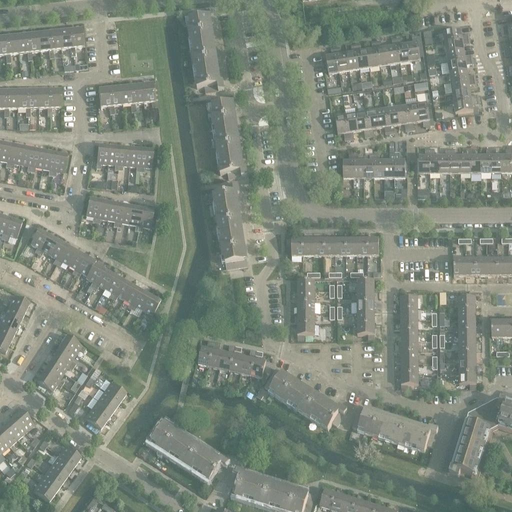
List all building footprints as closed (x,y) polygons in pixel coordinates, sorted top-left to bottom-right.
[(218,84),(212,46),(208,19),(211,19),(210,12),(188,15),(190,27),(188,28),(190,44),(192,43),(194,55),(192,55),(194,71),(197,71),(198,82),(196,82),(197,91),(205,90),(206,96),(224,93),(223,83),(218,84)] [(511,21),(507,22),(508,28),(508,30),(506,31),(505,28),(501,29),(502,33),(511,31),(511,21)] [(82,31),(71,32),(72,50),(70,51),(71,55),(75,54),(75,50),(84,49),(82,31)] [(511,31),(502,33),(502,38),(507,38),(507,35),(509,35),(510,42),(511,41),(511,31)] [(71,32),(60,34),(62,51),(70,51),(72,50),(71,32)] [(443,35),(445,45),(470,41),(469,37),(465,37),(464,40),(462,40),(461,32),(443,35)] [(431,33),(423,35),(425,47),(433,46),(431,33)] [(60,34),(49,35),(51,53),(49,53),(49,57),(54,56),(53,52),(62,51),(60,34)] [(49,35),(39,36),(41,54),(49,53),(51,53),(49,35)] [(39,36),(28,37),(30,55),(27,55),(28,59),(32,59),(32,55),(41,54),(39,36)] [(28,37),(17,38),(19,56),(27,55),(30,55),(28,37)] [(17,38),(6,39),(8,57),(6,57),(6,61),(11,61),(10,57),(19,56),(17,38)] [(416,45),(408,46),(410,64),(421,63),(418,45),(417,38),(412,39),(413,43),(415,43),(416,45)] [(0,57),(6,57),(8,57),(6,39),(0,39),(0,57)] [(399,46),(402,44),(401,40),(396,41),(400,66),(410,64),(408,46),(400,48),(399,46)] [(395,48),(388,49),(390,67),(400,66),(396,41),(392,42),(392,46),(395,46),(395,48)] [(470,41),(445,45),(446,55),(464,52),(463,44),(465,44),(466,47),(470,46),(470,41)] [(379,49),(382,47),(381,43),(376,44),(380,69),(390,67),(388,49),(379,51),(379,49)] [(375,51),(367,53),(370,70),(380,69),(376,44),(372,45),(372,49),(375,49),(375,51)] [(359,52),(361,51),(360,46),(356,47),(360,72),(370,70),(367,53),(359,54),(359,52)] [(355,54),(347,56),(350,73),(360,72),(356,47),(351,48),(352,52),(355,52),(355,54)] [(326,59),(329,77),(339,75),(335,50),(331,51),(332,55),(334,56),(335,57),(326,59)] [(338,55),(341,54),(340,50),(335,50),(339,75),(350,73),(347,56),(339,57),(338,55)] [(464,52),(446,55),(448,65),(473,61),(472,57),(468,57),(467,60),(465,61),(464,52)] [(473,61),(448,65),(449,75),(467,72),(466,65),(468,64),(469,67),(473,66),(473,61)] [(467,72),(449,75),(451,85),(476,82),(475,77),(471,78),(470,80),(469,81),(467,72)] [(476,82),(451,85),(453,95),(470,93),(469,85),(471,84),(472,87),(476,86),(476,82)] [(153,86),(141,87),(143,105),(152,104),(152,110),(156,110),(155,104),(153,86)] [(141,87),(131,88),(133,106),(131,107),(131,111),(136,110),(135,106),(143,105),(141,87)] [(131,88),(120,90),(122,107),(131,107),(133,106),(131,88)] [(120,90),(110,91),(112,109),(109,109),(110,113),(114,113),(114,108),(122,107),(120,90)] [(100,110),(109,109),(112,109),(110,91),(98,92),(100,110)] [(61,92),(49,93),(50,111),(47,111),(47,115),(52,115),(52,111),(61,110),(61,92)] [(17,93),(6,93),(7,111),(4,111),(4,115),(9,115),(9,111),(17,111),(17,93)] [(28,93),(17,93),(17,111),(26,111),(28,111),(28,93)] [(39,93),(28,93),(28,111),(26,111),(26,115),(30,115),(30,111),(39,111),(39,93)] [(49,93),(39,93),(39,111),(47,111),(50,111),(49,93)] [(470,93),(453,95),(454,105),(479,102),(478,97),(474,98),(474,100),(472,101),(470,93)] [(241,170),(235,132),(231,106),(234,105),(233,98),(211,101),(213,114),(211,114),(212,122),(213,130),(216,130),(217,141),(215,141),(217,157),(218,157),(220,157),(221,168),(219,169),(221,177),(228,176),(229,182),(248,179),(246,170),(241,170)] [(479,102),(454,105),(456,116),(473,113),(472,105),(474,105),(475,107),(480,106),(479,102)] [(427,105),(417,107),(420,124),(428,123),(428,125),(425,127),(426,131),(431,130),(430,123),(427,105)] [(417,107),(407,108),(411,133),(415,132),(414,128),(412,128),(411,126),(420,124),(417,107)] [(407,108),(397,110),(399,128),(407,126),(408,128),(405,130),(406,134),(411,133),(407,108)] [(397,110),(387,111),(390,136),(395,135),(394,131),(392,131),(391,129),(399,128),(397,110)] [(387,111),(376,113),(379,131),(387,129),(387,131),(385,133),(386,137),(390,136),(387,111)] [(376,113),(366,114),(370,139),(374,138),(374,134),(371,134),(371,132),(379,131),(376,113)] [(366,114),(356,116),(359,134),(367,132),(367,134),(365,136),(365,140),(370,139),(366,114)] [(356,116),(346,117),(350,142),(354,141),(354,137),(351,137),(351,135),(359,134),(356,116)] [(346,117),(335,119),(338,137),(347,136),(347,138),(344,139),(345,143),(350,142),(346,117)] [(14,148),(3,146),(0,162),(0,163),(7,165),(6,169),(10,170),(14,148)] [(25,150),(14,148),(10,170),(13,171),(14,166),(21,167),(25,150)] [(101,166),(108,167),(109,149),(98,148),(96,171),(101,171),(101,166)] [(120,150),(109,149),(108,167),(115,168),(115,172),(118,173),(120,150)] [(35,152),(25,150),(21,167),(28,169),(27,173),(31,174),(35,152)] [(131,151),(120,150),(118,173),(122,173),(123,168),(130,169),(131,151)] [(142,152),(131,151),(130,169),(136,169),(136,174),(140,174),(142,152)] [(440,158),(435,159),(432,159),(432,157),(435,156),(435,151),(430,152),(430,177),(440,176),(440,158)] [(448,158),(446,158),(440,158),(440,176),(451,176),(450,151),(446,151),(446,155),(448,156),(448,158)] [(461,158),(455,158),(452,158),(452,156),(455,155),(455,151),(450,151),(451,176),(461,176),(461,158)] [(469,158),(466,158),(461,158),(461,176),(471,176),(471,151),(466,151),(466,155),(469,156),(469,158)] [(482,158),(476,158),(473,158),(473,156),(476,155),(476,151),(471,151),(471,176),(482,176),(482,158)] [(489,158),(487,158),(482,158),(482,176),(492,176),(491,151),(487,151),(487,155),(489,156),(489,158)] [(502,158),(496,158),(493,158),(493,156),(496,155),(496,151),(491,151),(492,176),(502,176),(502,158)] [(510,158),(507,158),(502,158),(502,176),(511,175),(511,157),(511,158),(511,151),(507,151),(507,155),(510,156),(510,158)] [(46,154),(35,152),(31,174),(35,175),(35,170),(42,171),(46,154)] [(153,152),(142,152),(140,174),(144,175),(144,170),(152,170),(153,152)] [(428,159),(425,159),(419,159),(419,177),(430,177),(430,152),(425,152),(425,156),(428,157),(428,159)] [(56,156),(46,154),(42,171),(49,173),(48,177),(52,178),(56,156)] [(67,158),(56,156),(52,178),(56,179),(57,174),(64,176),(64,175),(67,158)] [(352,163),(349,163),(343,163),(343,181),(354,181),(354,156),(349,156),(349,160),(352,161),(352,163)] [(364,163),(359,163),(356,163),(356,161),(359,160),(359,156),(354,156),(354,181),(364,181),(364,163)] [(372,163),(370,163),(364,163),(364,181),(375,181),(374,156),(370,156),(370,160),(372,161),(372,163)] [(385,163),(379,163),(376,163),(376,161),(379,160),(379,156),(374,156),(375,181),(385,181),(385,163)] [(393,163),(390,163),(385,163),(385,181),(395,181),(395,156),(390,156),(390,160),(393,161),(393,163)] [(405,163),(399,163),(397,163),(397,161),(399,160),(399,156),(395,156),(395,181),(406,181),(405,163)] [(244,262),(238,222),(235,197),(240,197),(239,187),(220,190),(220,196),(213,197),(214,206),(217,205),(218,217),(216,217),(219,233),(221,233),(222,244),(220,244),(223,260),(225,260),(227,272),(248,269),(247,262),(244,262)] [(92,225),(96,225),(100,203),(89,201),(86,219),(93,220),(92,225)] [(111,205),(100,203),(96,225),(100,226),(101,221),(108,223),(111,205)] [(122,207),(111,205),(108,223),(114,224),(114,229),(117,229),(122,207)] [(132,209),(122,207),(117,229),(121,230),(122,225),(129,227),(132,209)] [(143,211),(132,209),(129,227),(136,228),(135,233),(138,233),(143,211)] [(154,213),(143,211),(138,233),(142,234),(143,229),(150,231),(154,213)] [(12,222),(1,218),(0,222),(0,235),(3,236),(1,241),(5,242),(12,222)] [(22,225),(12,222),(5,242),(8,243),(10,239),(17,241),(22,225)] [(35,254),(38,256),(49,238),(39,232),(31,247),(37,250),(35,254)] [(58,243),(49,238),(38,256),(41,258),(44,254),(50,257),(58,243)] [(336,241),(325,242),(325,259),(336,259),(336,241)] [(346,241),(336,241),(336,259),(347,259),(346,241)] [(357,241),(346,241),(347,259),(357,258),(357,241)] [(368,241),(357,241),(357,258),(368,258),(368,241)] [(379,241),(368,241),(368,258),(379,258),(379,241)] [(292,259),(303,259),(303,242),(287,242),(287,248),(292,248),(292,259)] [(314,242),(303,242),(303,259),(314,259),(314,242)] [(325,242),(314,242),(314,259),(325,259),(325,242)] [(67,248),(58,243),(50,257),(56,261),(54,265),(57,267),(67,248)] [(77,254),(67,248),(57,267),(60,269),(63,265),(69,268),(77,254)] [(86,259),(77,254),(69,268),(75,272),(72,276),(76,278),(86,259)] [(96,264),(86,259),(76,278),(79,279),(81,275),(87,279),(88,279),(94,266),(95,267),(96,264)] [(454,279),(466,279),(465,261),(454,261),(454,279)] [(476,261),(465,261),(466,279),(476,279),(476,261)] [(487,261),(476,261),(476,279),(487,278),(487,261)] [(498,261),(487,261),(487,278),(498,278),(498,261)] [(509,261),(498,261),(498,278),(509,278),(509,261)] [(104,272),(95,267),(94,266),(88,279),(87,279),(86,281),(92,284),(90,289),(93,290),(104,272)] [(113,277),(104,272),(93,290),(97,292),(99,288),(105,292),(113,277)] [(123,282),(113,277),(105,292),(111,295),(109,299),(112,301),(123,282)] [(132,288),(123,282),(112,301),(116,303),(118,299),(124,302),(132,288)] [(315,283),(298,283),(298,295),(315,294),(315,283)] [(375,283),(357,283),(357,294),(375,294),(375,283)] [(142,293),(132,288),(124,302),(130,306),(128,310),(131,312),(142,293)] [(151,298),(142,293),(131,312),(134,313),(137,309),(143,313),(151,298)] [(315,294),(298,295),(298,305),(315,305),(315,294)] [(375,294),(357,294),(357,305),(375,305),(375,294)] [(458,300),(459,312),(476,311),(476,295),(469,296),(469,300),(458,300)] [(401,296),(401,312),(418,312),(418,301),(407,301),(407,296),(401,296)] [(13,303),(10,309),(25,316),(30,306),(10,297),(8,301),(13,303)] [(161,304),(151,298),(143,313),(149,316),(146,320),(150,322),(161,304)] [(315,305),(298,305),(298,316),(315,316),(315,305)] [(375,305),(357,305),(358,316),(375,316),(375,305)] [(25,316),(10,309),(7,316),(2,313),(1,317),(20,326),(25,316)] [(476,311),(459,312),(459,322),(476,322),(476,311)] [(418,312),(401,312),(401,323),(418,323),(418,312)] [(315,316),(298,316),(298,327),(315,327),(315,316)] [(375,316),(358,316),(358,327),(375,327),(375,316)] [(20,326),(1,317),(0,318),(0,320),(3,322),(0,329),(15,336),(20,326)] [(476,322),(459,322),(459,333),(476,333),(476,322)] [(418,323),(401,323),(401,334),(418,334),(418,323)] [(503,323),(492,323),(492,341),(503,341),(503,323)] [(511,323),(503,323),(503,341),(511,340),(511,323)] [(315,327),(298,327),(298,343),(304,343),(304,338),(315,338),(315,327)] [(375,327),(358,327),(358,338),(368,338),(368,342),(375,342),(375,327)] [(15,336),(0,329),(0,340),(10,346),(15,336)] [(476,333),(459,333),(459,344),(476,344),(476,333)] [(418,334),(401,334),(401,345),(418,344),(418,334)] [(67,339),(61,348),(76,358),(80,352),(84,354),(86,351),(67,339)] [(10,346),(0,340),(0,353),(5,356),(10,346)] [(418,344),(401,345),(401,355),(418,355),(418,344)] [(476,344),(459,344),(459,355),(476,355),(476,344)] [(61,348),(55,357),(74,369),(76,366),(72,364),(76,358),(61,348)] [(198,367),(210,370),(213,353),(202,350),(198,367)] [(224,355),(213,353),(210,370),(220,372),(224,355)] [(234,357),(224,355),(220,372),(231,374),(234,357)] [(418,355),(401,355),(401,366),(418,366),(418,355)] [(476,355),(459,355),(459,366),(476,365),(476,355)] [(55,357),(49,366),(64,376),(68,370),(72,373),(74,369),(55,357)] [(245,359),(234,357),(231,374),(241,376),(245,359)] [(255,362),(245,359),(241,376),(252,379),(255,362)] [(266,364),(255,362),(252,379),(263,381),(266,364)] [(476,365),(459,366),(459,376),(476,376),(476,365)] [(49,366),(43,375),(62,388),(64,384),(60,382),(64,376),(49,366)] [(418,366),(401,366),(401,377),(419,377),(418,366)] [(337,412),(316,399),(281,378),(283,375),(277,371),(265,390),(275,396),(274,398),(288,407),(289,405),(294,408),(299,411),(298,413),(311,422),(313,420),(322,426),(321,428),(328,432),(332,426),(337,429),(348,413),(339,408),(337,412)] [(60,391),(62,388),(43,375),(37,385),(52,394),(56,388),(60,391)] [(476,376),(459,376),(459,388),(470,387),(470,392),(477,392),(476,376)] [(419,377),(401,377),(401,393),(408,393),(408,388),(419,388),(419,377)] [(111,385),(104,395),(120,406),(126,397),(111,385)] [(511,396),(503,394),(501,401),(497,400),(468,415),(471,420),(472,421),(470,426),(458,422),(442,474),(459,480),(461,474),(473,478),(488,431),(493,434),(496,433),(494,428),(499,425),(511,429),(511,396)] [(120,406),(104,395),(98,403),(113,415),(120,406)] [(113,415),(98,403),(91,412),(107,423),(113,415)] [(433,450),(439,432),(429,429),(428,434),(365,414),(366,411),(359,409),(353,430),(365,434),(364,436),(379,441),(380,439),(391,442),(390,444),(406,449),(407,447),(417,451),(417,453),(425,455),(427,448),(433,450)] [(107,423),(91,412),(85,421),(100,433),(107,423)] [(22,413),(13,421),(26,435),(34,428),(22,413)] [(13,421),(5,428),(18,442),(26,435),(13,421)] [(218,464),(198,451),(164,428),(165,426),(159,422),(147,440),(157,447),(156,449),(170,458),(171,456),(181,462),(179,464),(180,464),(193,473),(194,471),(204,477),(203,479),(210,484),(214,477),(219,481),(229,465),(221,459),(218,464)] [(5,428),(0,431),(0,438),(10,449),(18,442),(5,428)] [(0,438),(0,454),(1,456),(10,449),(0,438)] [(65,449),(59,458),(74,470),(81,461),(65,449)] [(74,470),(59,458),(52,467),(68,479),(74,470)] [(68,479),(52,467),(46,476),(62,487),(68,479)] [(12,470),(6,475),(11,481),(17,475),(12,470)] [(307,499),(295,495),(245,479),(246,474),(237,471),(232,490),(237,491),(235,499),(243,501),(244,499),(255,502),(254,505),(270,509),(270,507),(281,511),(280,511),(310,511),(315,498),(308,496),(307,499)] [(62,487),(46,476),(40,485),(55,496),(62,487)] [(55,496),(40,485),(33,494),(49,505),(55,496)] [(330,511),(336,496),(321,491),(319,497),(323,499),(320,509),(330,511)] [(342,511),(346,499),(336,496),(330,511),(342,511)] [(353,511),(357,502),(346,499),(342,511),(353,511)] [(364,511),(367,505),(357,502),(353,511),(364,511)]
